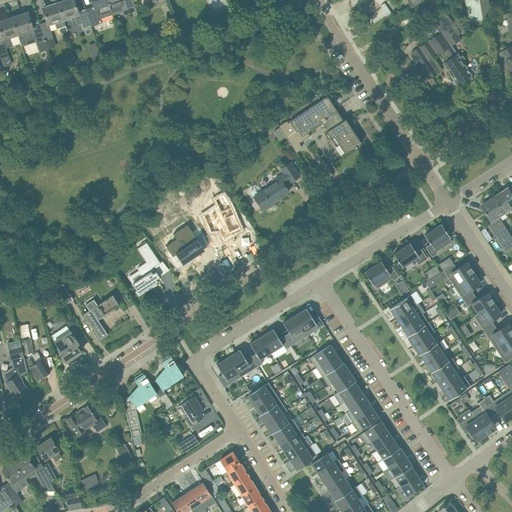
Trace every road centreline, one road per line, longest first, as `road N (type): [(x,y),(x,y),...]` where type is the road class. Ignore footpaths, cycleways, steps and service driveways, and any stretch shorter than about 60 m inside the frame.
road 1 (residential): [(421,162),(0,445)]
road 2 (residential): [(453,481),(319,281)]
road 3 (residential): [(238,430),(193,359),(319,281)]
road 4 (residential): [(421,162),(315,0)]
road 5 (residential): [(319,281),(448,202)]
road 6 (residential): [(118,511),(238,430)]
